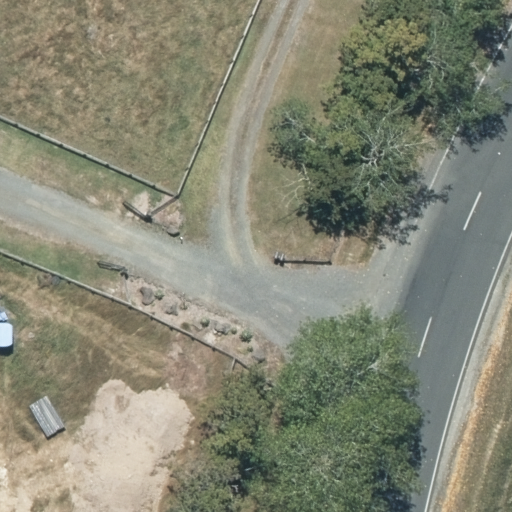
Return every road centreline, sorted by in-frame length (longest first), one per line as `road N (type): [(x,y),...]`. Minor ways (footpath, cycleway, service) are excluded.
road 1 (unknown): [(460,363),(120,228),(0,194)]
road 2 (tertiary): [(511,204),(412,511)]
